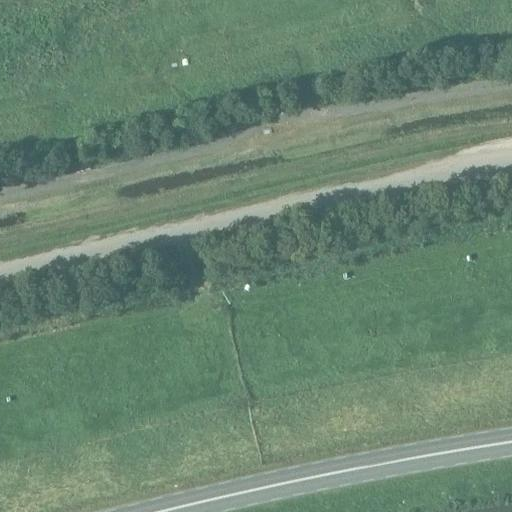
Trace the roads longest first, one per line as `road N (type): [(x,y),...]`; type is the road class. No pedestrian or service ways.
road 1 (track): [(0,195),(185,153),(265,121),(511,84)]
road 2 (unclassified): [(0,274),(511,163)]
road 3 (primary): [(166,511),(511,444)]
